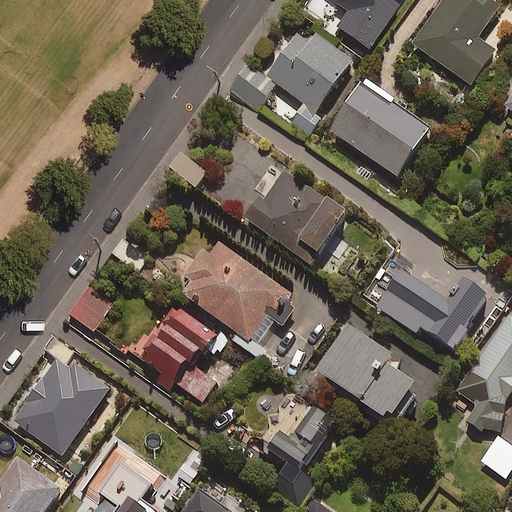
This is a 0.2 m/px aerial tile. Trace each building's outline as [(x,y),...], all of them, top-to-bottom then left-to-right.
[(332,0),(353,14),(341,33),(373,54),(408,0),(332,0)] [(482,0),(479,4),(473,0),(452,0),(417,50),(474,91),(498,57),(481,45),(504,13),(485,0),(482,0)] [(320,42),(313,51),(301,42),(271,82),(307,108),(293,127),(306,136),(356,68),(320,42)] [(391,103),(371,89),(336,139),(404,185),(435,140),(387,108),(391,103)] [(210,179),(184,160),(174,174),(199,193),(210,179)] [(351,224),(287,178),(253,227),(317,272),(351,224)] [(189,283),(197,289),(188,301),(253,347),(271,321),(286,332),(304,306),(224,250),(215,262),(207,257),(189,283)] [(455,311),(390,265),(365,301),(420,341),(425,335),(460,360),(474,341),(470,338),(492,306),(470,290),(455,311)] [(113,310),(89,294),(72,318),(96,335),(113,310)] [(221,344),(181,316),(146,366),(164,379),(160,385),(173,394),(178,387),(205,407),(218,387),(200,374),(221,344)] [(510,406),(511,404),(511,322),(461,398),(480,411),(468,429),(482,438),(485,433),(504,437),(510,406)] [(400,369),(350,333),(338,349),(344,354),(324,382),(398,436),(425,398),(395,377),(400,369)] [(73,353),(57,341),(48,354),(64,365),(73,353)] [(112,397),(65,364),(19,429),(65,462),(112,397)] [(340,429),(293,402),(262,455),(291,472),(279,495),(304,509),(316,487),(309,484),(340,429)] [(511,474),(511,448),(500,440),(483,465),(507,482),(511,474)] [(53,511),(65,496),(23,466),(3,494),(0,491),(0,511),(53,511)] [(247,511),(240,507),(235,511),(223,511),(205,499),(195,511),(247,511)]
